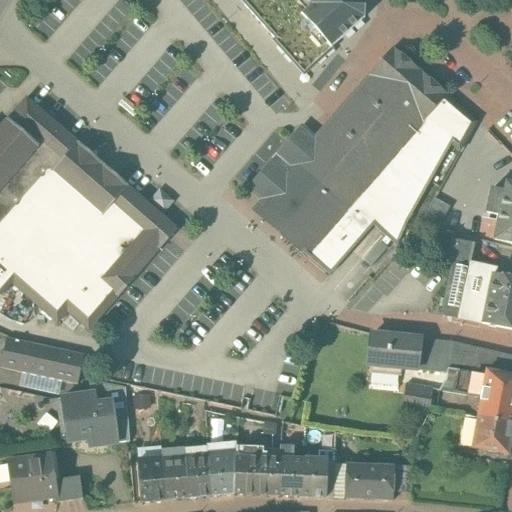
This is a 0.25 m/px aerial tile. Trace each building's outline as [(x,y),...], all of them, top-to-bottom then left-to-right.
[(366,0),(365,0),(230,0),(268,41),(264,45),(299,84),(364,25),(366,0)] [(377,67),(356,91),(356,90),(355,91),(355,92),(328,123),(328,122),(327,124),(315,138),(303,127),(248,190),(260,200),(259,201),(312,247),(307,253),(306,252),(305,254),(306,255),(307,255),(328,274),(329,275),(331,274),(330,273),(344,258),(345,257),(359,241),(360,240),(373,224),(397,245),(407,222),(450,144),(458,151),(459,152),(460,151),(476,123),(476,122),(475,121),(475,122),(462,111),(461,110),(446,97),(447,96),(448,95),(447,94),(431,81),(432,81),(430,79),(411,64),(411,63),(410,62),(409,62),(394,49),(394,48),(393,47),(392,48),(393,49),(378,65),(377,66),(377,67)] [(8,120),(0,129),(0,279),(3,276),(104,165),(79,143),(78,143),(27,99),(9,120),(8,120)] [(177,230),(104,165),(3,276),(57,324),(67,313),(89,331),(177,230)] [(511,185),(507,184),(505,192),(491,189),(487,213),(500,216),(495,240),(511,243),(511,185)] [(434,198),(418,228),(436,232),(450,207),(434,198)] [(452,265),(441,315),(458,319),(470,264),(474,244),(452,240),(446,263),(452,265)] [(511,278),(494,275),(495,269),(470,264),(458,319),(511,330),(511,278)] [(419,339),(372,334),(368,366),(371,366),(370,372),(399,375),(400,369),(416,370),(416,369),(419,339)] [(83,355),(7,338),(0,368),(77,385),(83,355)] [(452,346),(419,339),(416,369),(446,372),(448,369),(452,346)] [(511,356),(452,346),(448,369),(446,380),(440,391),(481,398),(486,371),(511,376),(511,356)] [(511,376),(486,371),(481,398),(477,418),(478,417),(478,418),(511,423),(511,376)] [(125,388),(92,382),(94,394),(95,404),(111,402),(117,442),(129,441),(125,388)] [(433,389),(406,384),(402,409),(428,414),(433,389)] [(111,402),(95,404),(94,394),(62,398),(68,441),(89,439),(90,446),(117,442),(111,402)] [(149,394),(133,396),(134,414),(151,412),(149,394)] [(511,434),(511,423),(478,418),(473,449),(508,456),(511,434)] [(276,425),(264,423),(263,433),(275,434),(276,425)] [(236,443),(207,445),(207,448),(211,497),(234,495),(236,449),(236,443)] [(304,461),(292,460),(293,447),(280,447),(280,460),(279,496),(302,498),(302,497),(304,461)] [(207,448),(184,450),(188,499),(211,497),(207,448)] [(262,450),(236,449),(234,495),(279,496),(280,460),(262,459),(262,450)] [(184,450),(162,452),(162,458),(166,501),(188,499),(184,450)] [(334,452),(319,451),(318,461),(304,461),(302,497),(333,499),(334,452)] [(52,456),(7,463),(13,503),(56,496),(57,496),(55,481),(52,456)] [(162,458),(138,461),(141,503),(166,501),(162,458)] [(395,467),(345,465),(344,499),(393,501),(393,493),(395,467)] [(410,468),(395,467),(393,493),(409,494),(410,468)] [(55,481),(57,496),(56,496),(57,503),(82,499),(79,477),(55,481)]
